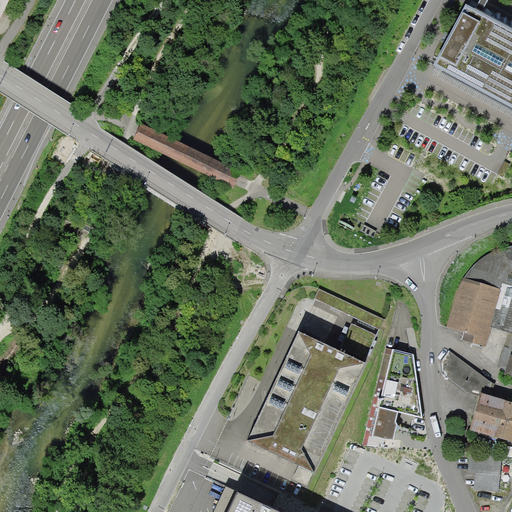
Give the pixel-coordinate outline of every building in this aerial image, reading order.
[(0,0),(0,18),(8,0),(0,0)] [(436,68),(511,107),(511,32),(467,10),(436,68)] [(471,270),(462,281),(501,291),(491,327),(509,333),(504,352),(511,353),(511,247),(506,249),(488,255),(471,270)] [(462,281),(459,280),(447,328),(466,333),(464,340),(486,346),(491,327),(501,291),(462,281)] [(315,298),(381,329),(385,319),(320,287),(315,298)] [(342,347),(365,358),(376,334),(352,323),(342,347)] [(249,439),(315,470),(367,361),(299,330),(249,439)] [(511,404),(484,397),(474,433),(511,442),(511,404)] [(397,404),(378,400),(370,437),(389,441),(397,404)] [(223,511),(279,511),(234,491),(223,511)]
